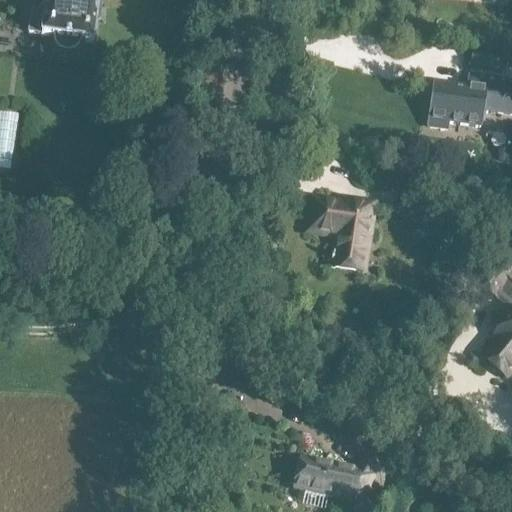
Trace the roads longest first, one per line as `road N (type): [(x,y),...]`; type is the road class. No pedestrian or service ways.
road 1 (residential): [(511,498),(362,370),(204,321)]
road 2 (residential): [(204,321),(250,0)]
road 3 (unclassified): [(176,511),(204,321)]
